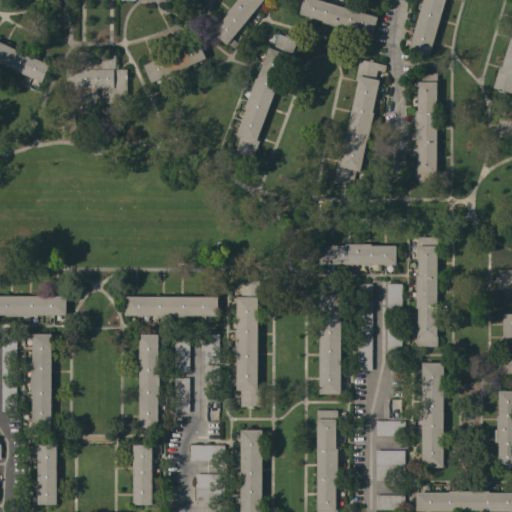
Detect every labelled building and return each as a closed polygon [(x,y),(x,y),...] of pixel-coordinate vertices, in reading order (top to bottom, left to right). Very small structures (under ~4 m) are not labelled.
[(239,43),(235,48),(228,43),(227,45),(212,32),(228,13),(227,12),(236,0),(263,0),(232,38),(239,43)] [(321,0),(378,16),(373,35),(346,27),(346,28),(322,22),(323,20),(299,13),(302,0),(321,0)] [(445,0),(429,58),(408,51),(422,0),(445,0)] [(511,93),(506,91),(505,93),(500,92),(500,89),(493,87),(499,66),(502,67),(511,29),(511,93)] [(256,77),(257,78),(269,47),(273,49),(279,33),(284,35),(285,34),(291,36),(290,38),(297,40),(289,61),(288,61),(259,137),(261,137),(253,158),(234,151),(240,136),(236,134),(248,104),(246,103),(256,77)] [(151,82),(144,65),(198,40),(206,58),(151,82)] [(0,41),(50,64),(42,81),(0,61),(0,41)] [(66,103),(66,68),(78,68),(78,51),(116,51),(116,65),(118,65),(118,69),(127,69),(127,103),(66,103)] [(353,186),(347,185),(346,187),(339,186),(340,183),(333,182),(338,160),(341,160),(358,81),(355,80),(359,59),(366,60),(367,58),(373,59),(373,62),(386,65),(385,71),(377,70),(375,78),(379,79),(373,111),(374,112),(368,139),(367,138),(360,171),(356,171),(353,186)] [(437,182),(416,182),(416,159),(417,159),(417,144),(416,144),(416,119),(413,119),(413,114),(416,114),(416,110),(418,110),(418,96),(416,96),(416,72),(437,72),(437,182)] [(511,137),(499,137),(499,129),(496,129),(496,123),(499,123),(499,117),(511,117),(511,137)] [(400,182),(367,181),(367,166),(400,167),(400,182)] [(437,346),(416,346),(416,322),(418,322),(418,308),(416,308),(416,275),(418,275),(419,260),(416,260),(416,236),(438,237),(437,346)] [(319,264),(319,245),(344,245),(344,243),(371,244),(371,245),(396,245),(396,265),(319,264)] [(511,289),(498,289),(498,283),(495,283),(495,276),(498,276),(498,269),(511,269),(511,289)] [(259,302),(257,302),(257,384),(259,384),(259,407),(252,406),(252,409),(245,409),(245,407),(239,407),(239,391),(235,391),(235,357),(234,357),(234,330),(235,330),(235,297),(239,297),(239,281),(246,281),(246,278),(252,278),(252,281),(259,281),(259,302)] [(372,370),(357,370),(357,284),(358,284),(358,283),(372,283),(372,370)] [(402,357),(387,357),(387,284),(402,284),(402,357)] [(320,289),(341,289),(341,394),(319,393),(320,289)] [(0,296),(65,296),(65,315),(48,315),(48,321),(40,321),(41,315),(32,315),(32,316),(5,316),(5,315),(0,315),(0,296)] [(215,296),(215,315),(122,315),(122,296),(215,296)] [(503,313),(511,313),(511,374),(503,374),(503,313)] [(0,332),(15,332),(15,411),(0,411),(0,332)] [(50,427),(31,427),(31,394),(30,394),(30,367),(31,367),(31,333),(51,333),(50,427)] [(204,333),(219,333),(219,362),(204,362),(204,333)] [(156,366),(158,366),(158,387),(156,387),(156,427),(137,427),(137,334),(156,334),(156,366)] [(190,372),(175,372),(175,337),(189,337),(189,346),(190,372)] [(443,467),(421,467),(422,362),(444,363),(443,467)] [(219,399),(205,400),(204,365),(219,365),(219,399)] [(189,412),(175,412),(175,377),(189,377),(189,412)] [(511,468),(498,468),(498,443),(497,443),(497,441),(495,441),(495,429),(497,429),(497,415),(498,415),(498,390),(511,390),(511,468)] [(338,410),(337,433),(336,433),(336,448),(338,448),(338,472),(337,472),(336,496),(338,496),(337,511),(316,511),(317,508),(316,508),(318,426),(316,426),(317,409),(338,410)] [(405,420),(405,435),(376,435),(376,420),(405,420)] [(262,511),(241,511),(241,505),(235,505),(235,499),(240,499),(241,429),(263,429),(262,511)] [(55,504),(36,504),(36,503),(34,503),(34,496),(30,496),(30,493),(37,493),(37,491),(32,491),(32,484),(36,484),(36,444),(55,444),(55,504)] [(224,445),(224,460),(190,459),(190,444),(224,445)] [(130,445),(149,445),(149,505),(130,505),(130,445)] [(405,450),(404,480),(376,479),(376,450),(405,450)] [(224,474),(224,504),(195,503),(195,473),(224,474)] [(416,492),(449,492),(449,490),(490,491),(490,492),(511,492),(511,511),(416,511),(416,492)] [(405,494),(405,509),(375,509),(375,494),(405,494)]
